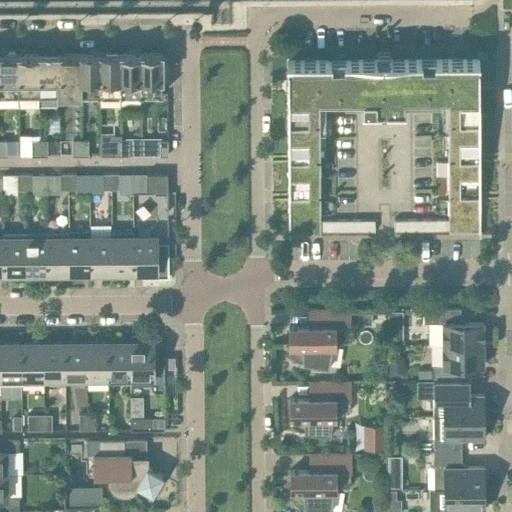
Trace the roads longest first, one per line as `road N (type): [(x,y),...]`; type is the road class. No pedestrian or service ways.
road 1 (residential): [(193,301),(193,41)]
road 2 (residential): [(258,511),(257,272)]
road 3 (residential): [(257,272),(255,40)]
road 4 (residential): [(255,40),(268,19),(465,14)]
road 5 (residential): [(194,511),(193,301)]
road 6 (residential): [(385,197),(403,197),(402,125),(365,125),(366,197)]
road 7 (residential): [(0,33),(181,31),(193,41)]
road 8 (residential): [(0,303),(193,301)]
road 9 (residential): [(257,272),(385,271)]
road 10 (residential): [(385,271),(511,270)]
